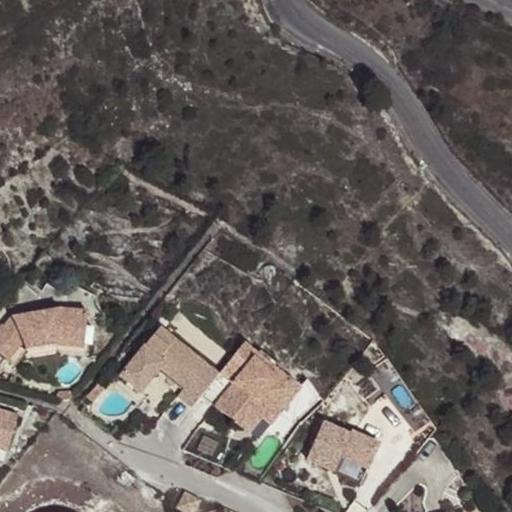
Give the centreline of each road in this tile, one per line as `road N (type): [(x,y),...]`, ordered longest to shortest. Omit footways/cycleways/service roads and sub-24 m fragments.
road 1 (residential): [(511,235),(408,106),(360,64),(303,31),(280,0)]
road 2 (residential): [(274,511),(137,452)]
